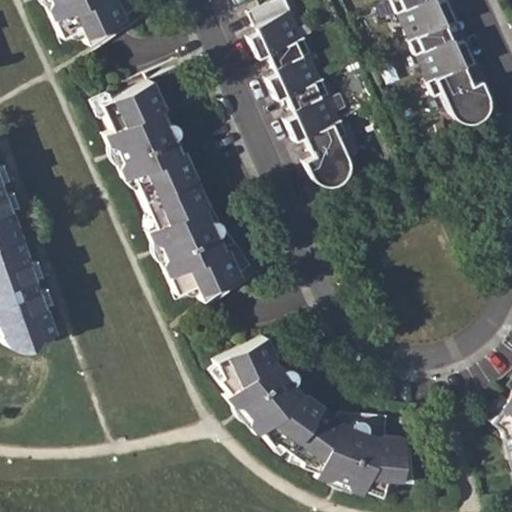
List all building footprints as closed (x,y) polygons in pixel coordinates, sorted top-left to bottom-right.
[(35,0),(51,36),(72,27),(79,42),(132,8),(126,0),(35,0)] [(385,0),(391,13),(409,54),(426,94),(433,108),(441,105),(449,124),(452,130),(456,133),(461,136),(466,137),(472,136),(477,134),(482,131),(487,126),(489,119),(490,108),(484,94),(476,99),(466,76),(474,72),(464,51),(455,54),(447,37),(456,33),(446,11),(438,15),(431,0),(385,0)] [(262,46),(250,51),(259,72),(271,67),(280,87),(268,93),(277,113),(289,108),(297,127),(286,133),(296,154),(307,149),(316,170),(305,175),(314,196),(320,199),(325,201),(331,202),(337,201),(342,198),(347,194),(350,189),(351,183),(352,174),(350,168),(342,149),(350,145),(344,132),(326,91),(308,51),(290,11),(254,28),(262,46)] [(125,171),(137,197),(150,225),(141,229),(170,291),(186,284),(196,298),(245,265),(230,242),(217,247),(211,234),(212,233),(214,229),(215,226),(214,222),(212,219),(209,216),(206,215),(201,214),(196,203),(200,201),(188,175),(178,151),(173,152),(167,138),(170,135),(172,131),(173,127),(171,123),(168,119),(165,118),(161,117),(158,118),(153,105),(156,103),(145,79),(93,101),(104,127),(96,130),(116,176),(125,171)] [(0,345),(5,347),(10,348),(16,348),(20,346),(18,340),(45,331),(31,291),(26,293),(21,277),(25,275),(11,236),(0,204),(0,345)] [(272,444),(283,451),(299,463),(297,471),(311,476),(310,481),(355,498),(357,492),(373,498),(379,484),(391,485),(397,438),(381,435),(383,423),(359,420),(357,425),(355,424),(351,424),(347,425),(344,428),(338,427),(330,426),(333,420),(315,407),(296,394),(294,396),(288,389),(290,385),(290,381),(289,378),(288,375),(284,373),(281,371),(276,371),(273,372),(264,361),(270,356),(262,336),(211,359),(217,374),(210,379),(223,395),(217,399),(249,437),(253,434),(264,448),(272,444)] [(511,385),(487,419),(496,425),(511,484),(511,509),(511,510),(511,385)]
